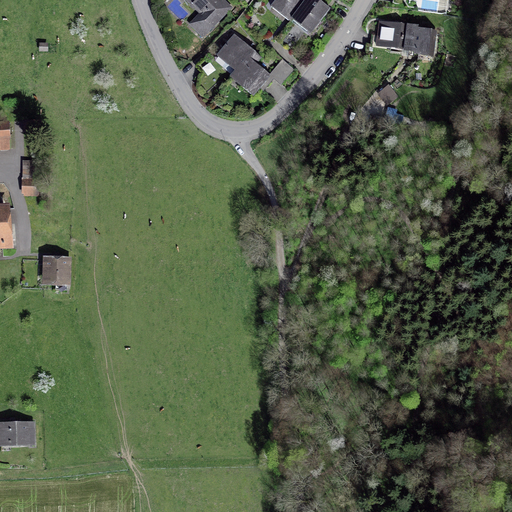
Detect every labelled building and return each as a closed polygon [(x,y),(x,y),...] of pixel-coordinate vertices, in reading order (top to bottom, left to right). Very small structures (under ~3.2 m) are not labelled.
[(192,27),(203,37),(231,8),(222,0),(217,0),(217,1),(216,0),(186,0),(202,16),(192,27)] [(307,0),(276,0),(273,4),(292,19),(294,17),(307,0)] [(307,0),(294,17),(313,31),(330,10),(317,0),(307,0)] [(381,54),(381,47),(402,50),(403,49),(405,26),(406,25),(381,22),(380,36),(373,35),(371,45),(367,45),(366,53),(381,54)] [(414,52),(433,54),(436,33),(418,31),(418,28),(405,26),(403,49),(414,50),(414,52)] [(236,71),(252,52),(234,37),(218,56),(236,71)] [(252,52),(236,71),(234,74),(243,82),(241,85),(253,95),(269,77),(256,65),(261,59),(252,52)] [(207,55),(197,65),(202,71),(213,61),(207,55)] [(392,88),(383,95),(388,101),(396,94),(392,88)] [(41,121),(22,122),(23,131),(41,130),(41,121)] [(0,151),(8,151),(10,148),(8,123),(0,122),(0,151)] [(39,172),(24,171),(23,194),(38,194),(39,172)] [(0,241),(1,242),(2,249),(17,247),(15,226),(7,226),(6,209),(0,209),(0,241)] [(68,261),(46,260),(45,283),(67,284),(68,261)] [(9,417),(0,417),(0,430),(1,430),(1,442),(10,442),(11,446),(33,445),(33,423),(10,423),(9,417)]
